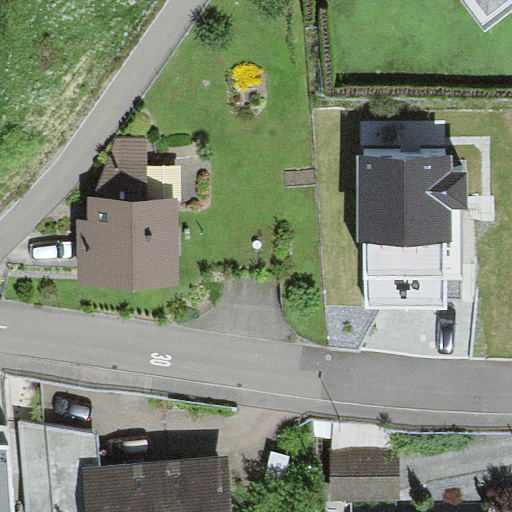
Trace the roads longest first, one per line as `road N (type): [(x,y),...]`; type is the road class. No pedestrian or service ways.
road 1 (residential): [(0,330),(463,401),(511,397)]
road 2 (residential): [(0,234),(129,84),(181,0)]
